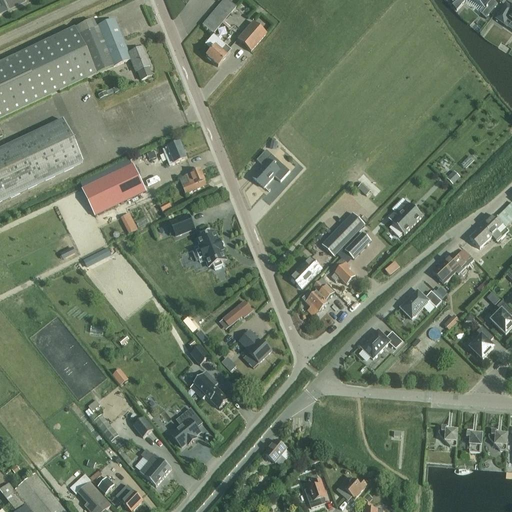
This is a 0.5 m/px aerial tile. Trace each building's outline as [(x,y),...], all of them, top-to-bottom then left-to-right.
[(225,0),(202,26),(212,36),(236,9),(225,0)] [(492,0),(470,0),(484,11),(480,15),(486,20),(497,7),(491,2),(492,0)] [(511,9),(506,5),(496,20),(504,26),(509,18),(511,19),(510,20),(511,21),(511,9)] [(74,29),(0,63),(0,120),(87,80),(131,61),(136,74),(138,73),(141,82),(151,78),(147,69),(149,68),(141,50),(128,55),(114,22),(96,29),(93,22),(74,29)] [(237,41),(250,53),(266,35),(253,23),(237,41)] [(225,58),(230,52),(213,36),(204,46),(211,52),(205,58),(217,69),(226,58),(225,58)] [(0,202),(82,163),(62,121),(0,149),(0,202)] [(163,152),(169,167),(187,160),(180,145),(163,152)] [(263,167),(252,179),(264,190),(274,178),(281,183),(290,173),(284,167),(272,157),(266,152),(257,162),(263,167)] [(130,161),(80,184),(83,190),(82,190),(95,218),(146,193),(133,166),(132,166),(130,161)] [(180,181),(182,187),(186,196),(205,188),(203,183),(205,182),(201,171),(185,177),(180,181)] [(460,180),(454,175),(450,179),(456,185),(460,180)] [(160,208),(163,214),(172,209),(169,203),(160,208)] [(511,204),(496,220),(504,228),(505,229),(511,223),(511,204)] [(394,215),(389,220),(394,225),(389,230),(398,239),(403,234),(404,236),(422,218),(410,206),(410,207),(398,218),(394,215)] [(353,215),(322,247),(334,259),(365,227),(353,215)] [(478,232),(470,240),(480,251),(492,239),(498,244),(509,233),(505,229),(504,228),(496,220),(494,217),(478,232)] [(171,225),(174,232),(176,238),(195,231),(189,218),(171,225)] [(209,231),(206,232),(200,235),(202,239),(198,241),(201,248),(195,251),(200,264),(206,261),(209,269),(213,267),(215,271),(221,269),(220,264),(226,262),(222,253),(223,252),(220,243),(219,244),(215,234),(211,236),(209,231)] [(362,235),(345,252),(353,261),(371,243),(362,235)] [(108,250),(84,262),(86,268),(110,256),(108,250)] [(463,252),(462,254),(457,258),(454,255),(434,275),(444,286),(471,260),(463,252)] [(310,260),(291,280),(302,291),(321,271),(310,260)] [(340,270),(335,275),(338,278),(347,287),(355,279),(348,272),(351,270),(342,261),(337,266),(340,270)] [(394,264),(384,273),(389,278),(399,269),(394,264)] [(322,279),(321,279),(322,280),(326,284),(335,275),(330,270),(322,279)] [(487,280),(482,285),(488,291),(493,285),(487,280)] [(319,314),(328,306),(326,303),(334,295),(327,288),(325,290),(318,283),(314,288),(320,294),(318,296),(316,294),(312,298),(308,295),(302,301),(311,309),(313,307),(319,314)] [(408,302),(400,310),(412,322),(429,304),(436,311),(441,305),(431,294),(425,300),(418,292),(408,302),(408,301),(407,301),(408,302)] [(511,322),(506,316),(510,311),(502,303),(494,312),(498,316),(491,323),(506,337),(509,333),(511,335),(511,333),(511,322)] [(252,312),(245,304),(223,321),(226,325),(229,329),(242,318),(244,319),(252,312)] [(469,314),(464,319),(467,322),(471,322),(474,319),(469,314)] [(453,317),(444,327),(449,332),(458,322),(453,317)] [(223,321),(220,324),(225,332),(229,329),(226,325),(223,321)] [(471,350),(482,361),(493,349),(489,345),(493,340),(482,328),(471,339),(476,344),(471,350)] [(200,332),(196,336),(199,341),(204,337),(200,332)] [(249,332),(238,342),(249,353),(248,354),(259,365),(263,361),(272,353),(262,342),(260,344),(249,332)] [(371,339),(369,341),(369,342),(368,342),(361,350),(373,361),(389,345),(396,352),(403,345),(392,334),(386,339),(379,332),(371,339)] [(200,347),(190,355),(200,367),(210,359),(200,347)] [(227,358),(221,364),(226,369),(230,373),(236,367),(232,363),(227,358)] [(120,371),(112,377),(121,387),(128,381),(120,371)] [(194,386),(219,411),(229,402),(216,389),(218,386),(206,374),(194,386)] [(128,401),(114,412),(121,421),(135,411),(128,401)] [(96,402),(89,407),(93,413),(100,407),(96,402)] [(202,425),(191,411),(184,416),(189,422),(171,437),(181,449),(187,445),(188,447),(197,440),(195,438),(200,434),(196,429),(202,425)] [(101,416),(94,422),(111,444),(119,437),(101,416)] [(143,421),(133,429),(143,441),(153,433),(143,421)] [(457,432),(450,432),(446,432),(446,429),(441,429),(441,433),(438,433),(438,436),(445,443),(445,444),(446,444),(450,449),(457,449),(457,432)] [(508,436),(500,435),(496,435),(496,432),(492,432),(491,437),(488,437),(488,439),(495,446),(495,447),(500,452),(506,453),(508,436)] [(483,436),(475,436),(467,435),(466,439),(470,440),(469,454),(481,455),(483,436)] [(275,465),(286,452),(276,443),(265,456),(275,465)] [(143,460),(136,469),(141,473),(140,474),(156,488),(172,470),(156,456),(149,464),(143,460)] [(16,466),(11,470),(15,475),(20,471),(16,466)] [(15,491),(31,511),(64,511),(35,475),(15,491)] [(85,477),(70,490),(76,497),(78,495),(89,484),(91,483),(85,477)] [(106,496),(115,487),(107,479),(98,488),(106,496)] [(354,499),(366,486),(361,482),(358,486),(353,481),(345,490),(341,487),(337,492),(346,501),(350,496),(354,499)] [(305,493),(309,504),(311,510),(323,506),(321,500),(326,499),(320,482),(314,484),(316,489),(305,493)] [(94,511),(96,511),(104,511),(106,511),(111,506),(89,484),(78,495),(88,505),(86,507),(89,511),(94,511)] [(31,511),(15,491),(14,492),(9,485),(0,491),(0,492),(15,511),(31,511)] [(129,511),(133,511),(143,503),(128,487),(116,499),(129,511)] [(222,501),(220,504),(220,507),(223,509),(226,509),(228,506),(228,503),(225,501),(222,501)]
